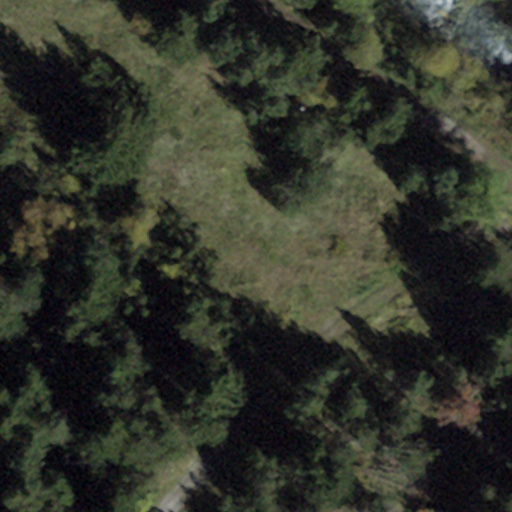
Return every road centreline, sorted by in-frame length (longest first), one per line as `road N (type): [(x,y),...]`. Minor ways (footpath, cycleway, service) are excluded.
road 1 (track): [(162,511),(324,338),(511,205)]
road 2 (track): [(255,0),(511,178)]
